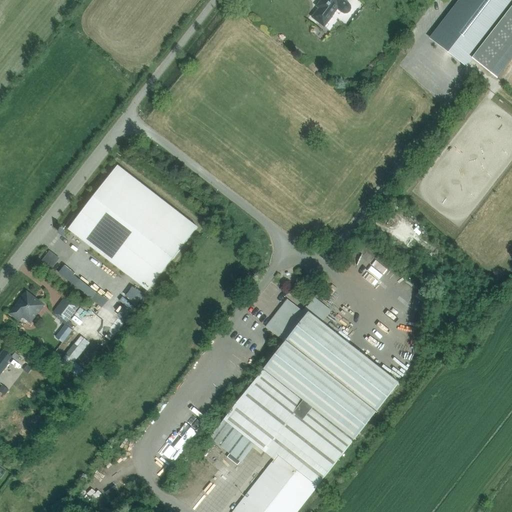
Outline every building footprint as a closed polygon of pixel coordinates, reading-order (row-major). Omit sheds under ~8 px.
[(348,4),(343,0),(322,0),(317,7),(320,8),(312,17),(324,27),(332,17),(331,16),(337,8),(342,12),(345,13),(347,13),(349,11),(350,9),(350,6),(348,4)] [(466,66),(511,5),(511,0),(461,0),(431,40),(466,66)] [(68,230),(136,282),(148,291),(197,228),(118,166),(68,230)] [(53,250),(45,260),(55,268),(63,258),(53,250)] [(377,280),(382,283),(391,272),(378,262),(366,278),(374,284),(377,280)] [(64,271),(96,300),(106,289),(84,269),(78,275),(68,266),(64,271)] [(21,301),(11,314),(19,320),(23,315),(31,321),(43,305),(27,293),(25,296),(24,295),(20,300),(21,301)] [(107,324),(119,334),(135,315),(113,297),(106,304),(116,312),(107,324)] [(296,511),(317,486),(398,383),(325,326),(330,320),(326,317),(331,311),(313,297),(302,312),(287,300),(266,327),(285,342),(224,420),(274,460),(232,511),(296,511)] [(77,307),(66,298),(54,314),(65,323),(77,307)] [(67,356),(76,364),(93,342),(84,335),(67,356)] [(32,369),(27,365),(23,371),(28,374),(32,369)] [(3,385),(0,388),(0,392),(5,396),(9,390),(3,385)] [(128,477),(121,484),(115,478),(105,487),(117,500),(135,483),(128,477)]
